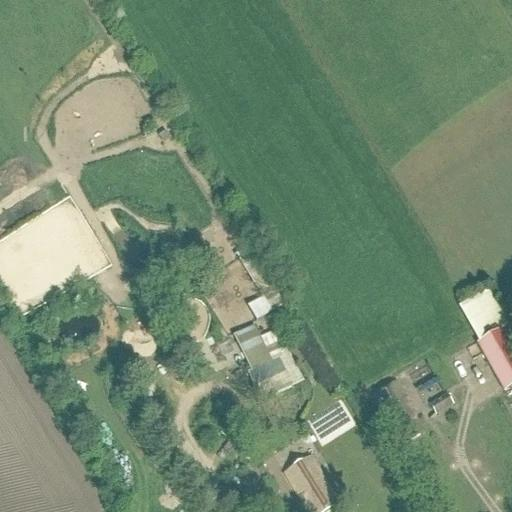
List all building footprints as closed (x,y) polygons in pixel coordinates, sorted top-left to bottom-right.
[(235,256),(262,300),(247,309),(256,324),(271,316),(285,307),(249,248),(235,256)] [(284,345),(283,345),(276,333),(261,340),(255,328),(233,338),(250,374),(248,375),(262,404),(303,385),(284,345)] [(511,389),(511,337),(508,329),(477,346),(482,356),(503,395),(511,389)] [(396,385),(374,396),(404,448),(424,436),(414,420),(417,418),(396,385)] [(447,396),(429,407),(436,418),(454,407),(447,396)] [(309,461),(285,478),(307,511),(328,511),(339,505),(309,461)] [(264,511),(282,511),(277,503),(264,510),(264,511)]
